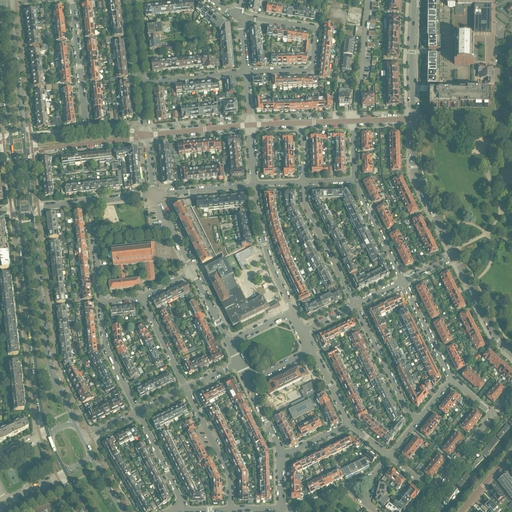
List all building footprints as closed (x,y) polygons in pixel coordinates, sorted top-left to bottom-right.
[(429,55),(440,55),(440,61),(440,67),(440,73),(440,79),(440,86),(430,86),(430,91),(430,92),(430,95),(430,107),(430,109),(430,110),(439,110),(443,110),(445,110),(451,110),(460,110),(460,108),(467,108),(468,108),(475,108),(482,108),(482,109),(483,109),(483,108),(490,109),(490,108),(490,106),(490,105),(490,100),(491,93),(491,92),(491,91),(490,91),(491,87),(488,87),(488,85),(485,85),(473,85),(474,66),(454,66),(454,65),(457,65),(457,60),(454,60),(454,59),(455,59),(455,53),(455,52),(456,45),(455,45),(455,44),(457,44),(457,40),(453,40),(453,39),(453,35),(457,35),(457,33),(454,33),(454,8),(449,8),(448,0),(440,0),(440,2),(440,8),(440,14),(440,20),(440,26),(440,32),(440,38),(441,38),(440,44),(440,50),(431,50),(431,51),(428,51),(428,52),(429,52),(429,55)] [(448,0),(449,8),(454,8),(455,8),(455,10),(455,15),(456,15),(463,15),(464,15),(464,8),(474,8),(474,35),(475,35),(487,35),(491,36),(491,35),(491,25),(491,24),(491,21),(491,10),(491,7),(491,5),(491,0),(448,0)] [(191,1),(186,1),(187,11),(192,11),(192,13),(193,12),(194,12),(194,9),(194,5),(194,4),(195,4),(194,1),(191,2),(191,1)] [(196,10),(201,14),(207,6),(204,4),(203,4),(202,3),(197,9),(196,10)] [(328,6),(327,12),(337,14),(338,7),(333,6),(333,4),(329,4),(329,6),(328,6)] [(266,8),(261,7),(250,5),(250,7),(249,7),(249,10),(250,10),(249,10),(250,11),(251,11),(250,12),(257,13),(258,13),(259,10),(261,10),(261,13),(265,14),(266,8)] [(201,14),(206,18),(211,11),(210,10),(211,9),(207,6),(201,14)] [(26,16),(26,17),(37,16),(37,15),(36,15),(35,12),(37,12),(40,12),(41,15),(44,15),(43,9),(38,9),(38,7),(37,7),(36,7),(35,7),(34,7),(33,7),(33,8),(33,10),(25,11),(25,16),(26,16)] [(310,11),(309,19),(317,20),(319,11),(316,10),(316,12),(310,11)] [(210,22),(216,14),(217,13),(213,11),(213,12),(211,11),(206,18),(210,21),(210,22)] [(327,12),(326,19),(327,19),(327,21),(331,21),(331,19),(337,20),(337,14),(327,12)] [(213,26),(215,27),(222,19),(220,17),(220,16),(218,15),(217,15),(216,14),(210,22),(214,25),(213,26)] [(399,25),(400,25),(401,21),(400,21),(400,19),(396,18),(396,16),(393,16),(387,16),(387,24),(399,25)] [(220,30),(226,22),(226,21),(224,20),(223,20),(222,19),(215,27),(217,28),(218,28),(220,29),(220,30)] [(158,27),(147,28),(147,29),(148,33),(147,33),(148,33),(149,33),(149,37),(160,35),(163,35),(162,27),(164,27),(165,27),(170,26),(170,22),(158,24),(158,27)] [(220,34),(230,33),(231,32),(230,30),(229,27),(230,26),(230,24),(228,23),(226,22),(220,30),(221,31),(222,34),(220,34)] [(252,33),(252,35),(260,35),(259,26),(257,26),(254,27),(254,28),(251,28),(251,29),(251,32),(252,33)] [(344,52),(343,55),(352,56),(356,56),(357,56),(359,43),(360,43),(361,36),(362,27),(356,27),(356,32),(355,35),(355,36),(354,38),(345,37),(345,39),(344,52)] [(474,39),(453,39),(453,40),(457,40),(457,44),(455,44),(455,45),(456,45),(455,52),(455,53),(455,59),(454,59),(454,60),(457,60),(457,65),(454,65),(454,66),(474,66),(474,65),(473,65),(473,60),(474,60),(473,60),(473,53),(474,53),(474,52),(473,52),(474,46),(474,45),(474,40),(474,39)] [(160,42),(149,43),(150,50),(161,49),(160,42)] [(399,53),(384,52),(383,60),(391,61),(394,61),(394,59),(398,59),(398,57),(399,57),(399,53)] [(352,56),(343,55),(342,70),(342,72),(345,72),(345,70),(351,71),(352,56)] [(160,59),(160,57),(154,58),(154,59),(151,60),(151,59),(151,65),(152,65),(153,71),(157,70),(157,71),(162,71),(161,70),(160,60),(160,59)] [(383,63),(383,71),(399,71),(399,67),(398,67),(398,65),(394,65),(394,63),(391,63),(383,63)] [(477,76),(479,77),(479,78),(485,78),(485,82),(485,85),(494,85),(494,72),(492,72),(492,70),(492,67),(479,67),(479,72),(477,72),(477,76)] [(120,89),(129,88),(130,88),(129,84),(128,84),(128,82),(118,83),(118,78),(128,77),(128,75),(128,71),(127,71),(118,72),(118,76),(117,76),(117,78),(110,79),(111,84),(118,84),(118,86),(120,86),(120,89)] [(328,98),(324,99),(324,109),(325,109),(325,110),(328,110),(328,109),(331,109),(331,105),(332,105),(332,101),(331,101),(331,97),(328,97),(328,98)] [(105,113),(103,113),(95,114),(96,117),(95,117),(95,120),(96,120),(96,121),(101,121),(104,121),(104,120),(104,116),(106,115),(105,113)] [(74,116),(65,117),(63,117),(64,120),(66,120),(66,124),(66,125),(70,125),(70,124),(74,123),(75,123),(75,119),(74,119),(74,116)] [(47,121),(38,122),(38,123),(37,123),(38,128),(56,126),(55,120),(52,120),(53,124),(48,125),(47,121)] [(229,147),(230,147),(239,146),(240,146),(240,145),(240,139),(239,139),(239,138),(232,139),(230,139),(228,139),(229,147)] [(160,154),(175,153),(174,145),(163,146),(163,145),(160,146),(159,146),(160,154)] [(128,150),(122,150),(123,158),(138,156),(138,152),(137,149),(128,150)] [(161,166),(178,164),(177,159),(177,158),(161,160),(161,166)] [(178,164),(161,166),(162,166),(162,172),(163,177),(163,178),(163,184),(173,183),(174,183),(180,182),(179,170),(178,164)] [(242,169),(232,170),(231,170),(232,177),(234,177),(235,177),(243,176),(243,175),(243,170),(242,170),(242,169)] [(118,178),(112,179),(113,181),(114,189),(116,189),(119,189),(119,188),(120,188),(120,186),(122,186),(121,177),(121,176),(121,171),(120,171),(117,171),(118,174),(118,178)] [(395,187),(404,183),(402,180),(403,179),(402,177),(399,178),(399,177),(397,178),(398,179),(397,180),(396,179),(395,180),(393,181),(391,182),(390,183),(392,189),(395,187)] [(365,186),(366,188),(374,184),(373,182),(371,179),(364,183),(365,186)] [(141,180),(124,182),(125,188),(130,188),(130,187),(132,187),(132,188),(142,187),(141,180)] [(399,192),(399,193),(407,189),(406,188),(407,188),(406,186),(406,187),(404,183),(395,187),(397,190),(398,190),(398,191),(398,192),(399,192)] [(368,190),(369,193),(377,189),(375,186),(375,185),(374,185),(374,184),(366,188),(367,190),(368,190)] [(370,196),(371,198),(379,194),(378,192),(378,193),(377,189),(369,193),(371,196),(370,196)] [(399,196),(401,199),(409,194),(408,191),(408,189),(407,189),(399,193),(400,195),(399,196)] [(319,199),(321,199),(320,191),(317,191),(317,190),(314,191),(313,191),(313,196),(312,196),(312,199),(313,199),(313,200),(317,199),(319,201),(319,199)] [(342,198),(342,199),(350,195),(349,193),(350,193),(348,190),(348,191),(348,190),(342,190),(338,190),(339,198),(342,198)] [(379,194),(371,198),(372,200),(373,200),(374,203),(382,200),(379,194)] [(403,201),(404,204),(412,200),(412,199),(412,198),(411,198),(409,194),(401,199),(402,202),(403,201)] [(207,198),(204,198),(197,199),(197,200),(197,207),(195,208),(199,217),(201,221),(204,228),(202,229),(204,233),(206,236),(210,244),(212,248),(214,252),(216,257),(217,258),(224,254),(226,258),(228,258),(229,257),(234,255),(239,252),(245,249),(252,246),(252,242),(251,237),(249,230),(248,225),(247,219),(247,216),(247,214),(246,206),(246,203),(246,200),(245,200),(245,195),(239,195),(237,195),(231,196),(226,196),(220,197),(215,197),(210,198),(207,198)] [(342,199),(344,204),(352,200),(352,199),(353,199),(351,196),(350,195),(342,199)] [(323,208),(319,201),(317,199),(313,200),(313,201),(315,204),(314,204),(317,210),(317,209),(318,210),(323,208)] [(177,214),(181,222),(185,229),(188,236),(191,243),(194,248),(195,251),(199,259),(202,265),(205,264),(217,258),(216,257),(214,252),(212,248),(210,244),(206,236),(204,233),(202,229),(204,228),(201,221),(199,217),(195,208),(193,209),(192,207),(191,200),(179,201),(172,204),(177,214)] [(344,204),(346,209),(355,205),(354,202),(354,201),(352,200),(344,204)] [(405,211),(406,210),(415,206),(413,202),(414,202),(413,200),(413,201),(412,200),(404,204),(405,205),(405,206),(406,207),(403,208),(405,211)] [(378,213),(379,215),(387,211),(387,210),(387,209),(386,209),(386,208),(389,206),(386,201),(378,206),(379,208),(377,209),(379,212),(378,213)] [(286,208),(288,213),(296,208),(295,206),(296,205),(296,204),(295,203),(285,204),(286,208)] [(346,209),(349,214),(357,210),(357,209),(357,208),(356,207),(355,205),(346,209)] [(326,206),(323,208),(318,210),(319,212),(318,213),(319,215),(320,215),(320,216),(328,212),(326,207),(326,206)] [(415,206),(406,210),(408,213),(409,212),(409,213),(410,215),(410,214),(410,215),(412,214),(412,215),(414,214),(413,214),(415,213),(415,214),(417,213),(416,212),(419,211),(418,209),(417,209),(415,206)] [(288,213),(290,217),(299,213),(298,211),(298,210),(297,208),(296,208),(288,213)] [(349,214),(351,219),(360,215),(359,212),(359,211),(357,210),(349,214)] [(328,212),(320,216),(323,221),(322,221),(330,217),(332,216),(330,211),(328,212)] [(381,217),(382,220),(390,216),(387,211),(379,215),(381,217)] [(290,217),(293,222),(301,218),(300,215),(301,215),(300,213),(299,213),(290,217)] [(351,219),(353,224),(362,219),(362,218),(361,217),(360,215),(351,219)] [(384,223),(385,225),(392,221),(390,216),(382,220),(384,223)] [(333,222),(330,217),(322,221),(323,221),(325,225),(325,226),(333,222)] [(413,224),(415,227),(423,223),(422,219),(423,219),(422,217),(419,218),(419,217),(417,218),(418,219),(416,220),(416,219),(415,220),(413,221),(414,224),(413,224)] [(293,222),(295,227),(304,223),(302,220),(303,220),(302,218),(301,218),(293,222)] [(353,224),(356,229),(365,224),(363,222),(363,221),(362,220),(362,219),(353,224)] [(392,221),(385,225),(386,227),(387,230),(395,226),(392,221)] [(279,224),(278,222),(269,224),(270,226),(269,227),(270,229),(271,230),(280,227),(279,224)] [(335,227),(333,222),(325,226),(328,230),(327,231),(335,227)] [(295,227),(297,232),(306,227),(305,225),(305,224),(305,223),(304,223),(295,227)] [(417,230),(419,232),(426,229),(426,228),(427,228),(426,226),(425,227),(423,223),(415,227),(416,230),(417,230)] [(356,229),(358,234),(367,229),(367,227),(366,227),(365,224),(356,229)] [(336,226),(335,227),(327,231),(328,231),(330,235),(331,234),(331,235),(339,231),(336,226)] [(281,231),(280,227),(271,230),(270,231),(271,233),(272,236),(281,233),(281,231)] [(297,232),(300,237),(308,232),(307,230),(308,229),(307,228),(306,228),(306,227),(297,232)] [(358,234),(361,239),(369,234),(368,232),(368,231),(367,230),(367,229),(358,234)] [(419,236),(420,238),(429,234),(427,231),(428,230),(427,229),(426,229),(419,232),(419,233),(419,234),(420,234),(420,235),(419,236)] [(341,236),(339,231),(331,235),(334,240),(341,236)] [(300,237),(302,241),(311,237),(310,235),(310,234),(309,232),(308,232),(300,237)] [(392,239),(393,241),(400,237),(398,232),(390,236),(392,239)] [(282,234),(281,233),(272,236),(273,238),(273,239),(273,241),(274,241),(283,238),(282,234)] [(361,239),(363,243),(372,239),(372,237),(370,236),(369,234),(361,239)] [(423,241),(424,244),(432,240),(432,239),(431,237),(431,238),(429,234),(420,238),(422,241),(423,241)] [(344,241),(341,236),(334,240),(336,245),(344,241)] [(301,242),(303,247),(312,242),(312,243),(313,242),(312,240),(313,239),(312,237),(311,237),(302,241),(301,242)] [(394,243),(396,246),(403,243),(401,239),(402,239),(401,238),(400,237),(393,241),(394,243)] [(285,243),(283,238),(274,241),(274,242),(274,244),(275,244),(276,247),(285,243)] [(365,246),(366,248),(374,244),(373,242),(373,240),(372,240),(372,239),(363,243),(365,246)] [(432,240),(424,244),(425,246),(425,247),(425,248),(426,250),(429,248),(435,245),(433,242),(433,240),(432,240)] [(346,246),(344,241),(336,245),(339,249),(346,246)] [(303,247),(305,252),(314,248),(313,246),(313,245),(312,243),(312,242),(303,247)] [(112,261),(113,261),(113,267),(118,266),(119,281),(113,282),(111,267),(107,267),(110,291),(141,287),(140,282),(147,281),(155,280),(153,262),(157,262),(155,248),(154,243),(111,247),(112,253),(111,253),(111,254),(110,254),(109,255),(109,256),(108,256),(108,257),(108,258),(109,259),(109,260),(110,260),(110,261),(111,261),(112,261)] [(286,247),(285,243),(276,247),(277,249),(276,250),(277,251),(278,252),(287,248),(286,247)] [(398,251),(398,252),(406,248),(403,243),(396,246),(397,249),(397,250),(397,251),(398,251)] [(366,248),(368,253),(377,249),(376,249),(377,247),(375,246),(374,244),(366,248)] [(429,248),(426,250),(428,253),(428,252),(429,253),(429,254),(430,255),(432,254),(432,255),(433,254),(433,253),(434,253),(435,254),(436,253),(436,252),(439,251),(437,249),(435,245),(429,248)] [(349,251),(346,246),(339,249),(341,254),(349,251)] [(236,255),(235,256),(241,269),(242,271),(249,268),(245,259),(256,254),(252,247),(236,255)] [(289,254),(287,248),(278,252),(277,253),(278,255),(279,255),(280,257),(289,254)] [(305,252),(308,257),(316,253),(315,250),(315,248),(314,248),(305,252)] [(399,254),(401,257),(408,253),(407,250),(407,249),(406,248),(398,252),(399,254)] [(368,253),(371,258),(379,254),(378,252),(378,250),(377,250),(377,249),(368,253)] [(349,251),(341,254),(343,258),(343,259),(351,255),(353,254),(351,250),(349,251)] [(308,257),(310,262),(318,257),(319,256),(318,255),(317,255),(316,253),(308,257)] [(403,261),(403,262),(411,258),(410,257),(411,257),(410,256),(408,253),(401,257),(402,260),(402,261),(403,261)] [(289,255),(289,254),(280,257),(280,259),(280,260),(281,262),(282,262),(292,258),(291,254),(289,255)] [(371,258),(373,263),(382,259),(381,259),(382,257),(380,256),(379,254),(371,258)] [(351,255),(343,259),(342,260),(345,265),(352,261),(350,256),(351,256),(351,255)] [(310,262),(312,267),(321,262),(321,261),(320,260),(319,260),(318,257),(310,262)] [(294,261),(292,258),(282,262),(281,263),(282,265),(283,265),(284,268),(293,263),(292,262),(294,261)] [(411,258),(403,262),(403,263),(404,264),(406,267),(413,263),(412,260),(411,258),(411,259),(411,258)] [(213,286),(232,277),(234,276),(226,259),(205,270),(213,286)] [(379,264),(385,277),(386,277),(386,278),(389,276),(388,276),(389,275),(390,275),(389,274),(390,273),(388,270),(387,270),(388,269),(386,267),(385,265),(384,263),(383,262),(382,259),(373,263),(372,264),(368,266),(369,269),(374,267),(378,265),(379,264)] [(8,260),(0,260),(0,269),(8,269),(8,265),(8,260)] [(355,266),(352,261),(345,265),(347,270),(355,266)] [(315,271),(324,267),(323,264),(322,264),(321,262),(312,267),(315,271)] [(293,265),(293,263),(284,268),(285,270),(285,272),(287,272),(297,267),(295,264),(293,265)] [(377,272),(376,272),(380,280),(380,279),(381,280),(384,279),(383,278),(385,277),(379,264),(378,265),(380,269),(376,271),(377,272)] [(357,271),(355,266),(347,270),(350,275),(357,271)] [(298,271),(297,267),(287,272),(286,274),(287,275),(288,275),(289,277),(299,272),(298,271)] [(318,272),(319,275),(328,271),(327,270),(328,270),(327,268),(325,268),(324,267),(315,271),(316,273),(318,272)] [(319,275),(322,280),(330,276),(330,275),(330,273),(329,273),(328,271),(319,275)] [(301,277),(299,272),(289,277),(290,279),(289,280),(290,282),(291,282),(301,277)] [(376,272),(371,275),(375,282),(376,283),(379,281),(378,280),(380,280),(376,272)] [(441,280),(442,283),(451,278),(449,275),(450,274),(449,272),(446,274),(446,273),(444,273),(445,274),(444,275),(443,275),(442,275),(442,276),(440,277),(441,277),(441,279),(442,279),(441,280)] [(360,275),(361,278),(365,287),(366,287),(366,288),(369,286),(368,285),(370,285),(366,277),(365,276),(364,273),(360,275)] [(356,278),(355,277),(354,274),(350,276),(352,280),(358,291),(361,289),(356,278)] [(0,283),(0,284),(10,283),(10,279),(9,279),(9,275),(0,276),(1,281),(0,280),(0,283)] [(371,275),(366,277),(370,285),(370,284),(371,285),(373,284),(373,283),(375,282),(371,275)] [(322,280),(324,285),(333,281),(331,279),(332,278),(331,276),(330,276),(322,280)] [(232,277),(213,286),(222,305),(225,304),(226,305),(223,306),(225,311),(227,314),(228,316),(229,319),(233,327),(240,323),(240,324),(267,310),(268,313),(277,308),(275,304),(268,307),(263,297),(248,304),(246,300),(245,301),(244,298),(239,288),(238,289),(232,277)] [(303,280),(301,277),(291,282),(291,283),(292,285),(293,285),(294,287),(302,283),(301,281),(303,280)] [(358,277),(356,278),(361,289),(362,288),(363,289),(365,287),(361,278),(359,279),(358,277)] [(446,287),(446,288),(454,284),(453,283),(454,283),(453,282),(451,278),(442,283),(444,286),(445,285),(445,286),(445,287),(446,287)] [(328,289),(328,290),(332,288),(335,286),(334,284),(334,283),(334,281),(333,281),(324,285),(327,290),(328,289)] [(0,285),(0,286),(0,288),(2,288),(2,292),(12,291),(12,288),(11,288),(10,284),(10,283),(0,284),(0,285),(0,286),(0,285)] [(186,283),(181,286),(184,294),(190,291),(186,283)] [(304,288),(302,283),(294,287),(294,289),(294,290),(295,291),(296,292),(304,288)] [(446,291),(448,294),(456,289),(455,286),(455,284),(454,285),(454,284),(446,288),(447,291),(446,291)] [(419,293),(419,294),(426,290),(426,289),(426,288),(424,285),(416,288),(418,292),(417,292),(418,293),(419,293)] [(181,286),(175,289),(179,297),(184,294),(181,286)] [(307,292),(304,288),(296,292),(296,293),(296,294),(297,295),(298,297),(307,292)] [(328,290),(331,295),(334,302),(335,302),(335,303),(338,301),(341,299),(342,298),(341,296),(340,296),(338,292),(335,294),(332,288),(328,290)] [(175,289),(169,292),(173,299),(177,298),(177,299),(179,297),(175,289)] [(450,296),(452,299),(459,295),(459,294),(459,293),(458,293),(456,289),(448,294),(449,297),(450,296)] [(420,296),(421,299),(429,295),(427,292),(428,292),(427,291),(426,290),(419,294),(419,295),(419,296),(420,296)] [(2,299),(2,300),(12,299),(12,295),(12,291),(2,292),(3,296),(1,297),(2,299),(1,299),(2,299)] [(169,292),(164,295),(168,302),(173,299),(169,292)] [(309,297),(307,292),(298,297),(299,298),(299,299),(300,301),(301,302),(309,297)] [(164,295),(158,298),(162,305),(168,302),(164,295)] [(324,295),(319,297),(324,307),(324,308),(327,306),(329,305),(325,297),(324,295)] [(331,295),(325,297),(329,305),(330,305),(332,304),(332,303),(334,302),(331,295)] [(424,303),(424,304),(431,300),(429,295),(421,299),(423,302),(422,302),(423,303),(424,303)] [(452,302),(453,305),(462,301),(460,297),(461,297),(460,296),(459,295),(452,299),(453,302),(452,302)] [(318,301),(315,302),(319,310),(320,310),(322,309),(322,308),(324,307),(319,297),(317,298),(318,301)] [(400,297),(392,300),(396,308),(398,313),(403,310),(401,306),(400,306),(400,305),(401,304),(403,308),(405,306),(403,303),(400,297)] [(162,305),(158,298),(152,300),(156,309),(159,308),(158,307),(162,305)] [(3,304),(4,308),(14,307),(13,304),(12,303),(12,299),(2,300),(2,301),(2,302),(2,304),(3,304)] [(313,313),(309,305),(307,300),(301,302),(304,308),(304,309),(304,311),(305,311),(308,315),(309,315),(311,315),(311,314),(313,313)] [(389,302),(387,303),(390,311),(396,308),(392,300),(392,301),(391,300),(389,301),(389,302)] [(425,306),(426,309),(434,305),(431,300),(424,304),(424,305),(425,306)] [(189,304),(192,310),(198,308),(195,301),(189,304)] [(462,301),(453,305),(455,308),(456,308),(456,309),(457,310),(459,309),(459,310),(461,309),(460,309),(462,308),(462,309),(464,308),(463,308),(466,306),(465,304),(464,304),(462,301)] [(311,304),(309,305),(313,313),(315,312),(316,312),(319,311),(319,310),(315,302),(311,304)] [(384,304),(382,305),(385,313),(390,311),(387,303),(386,303),(384,303),(384,304)] [(377,308),(380,316),(385,313),(382,305),(380,306),(379,306),(377,307),(377,308)] [(429,313),(429,314),(437,310),(434,305),(426,309),(428,312),(428,314),(429,313)] [(4,315),(4,316),(14,315),(13,311),(14,311),(14,307),(4,308),(4,312),(3,313),(3,315),(4,315)] [(193,318),(195,317),(201,314),(198,308),(192,310),(190,312),(193,318)] [(372,320),(375,326),(381,323),(379,318),(381,317),(380,316),(377,308),(376,308),(375,308),(374,309),(369,312),(369,313),(371,318),(371,319),(372,320)] [(160,314),(163,321),(171,317),(167,310),(160,314)] [(398,314),(401,319),(409,315),(410,314),(409,312),(408,312),(407,310),(399,313),(399,314),(398,314)] [(437,310),(429,314),(429,315),(430,316),(432,319),(439,316),(437,310)] [(460,319),(462,322),(470,318),(469,315),(470,314),(469,312),(466,313),(465,312),(464,313),(465,314),(463,314),(462,315),(460,316),(461,319),(460,319)] [(195,317),(198,323),(204,320),(201,314),(195,317)] [(5,320),(6,324),(15,323),(15,320),(14,319),(14,315),(4,316),(4,317),(4,318),(4,320),(5,320)] [(400,323),(401,325),(412,320),(409,315),(401,319),(402,322),(400,323)] [(163,321),(166,327),(174,323),(174,322),(173,320),(171,317),(163,321)] [(465,327),(466,328),(473,324),(473,323),(474,323),(473,321),(472,322),(470,318),(462,322),(463,325),(464,325),(465,326),(464,326),(465,327)] [(196,324),(198,330),(207,326),(206,324),(206,323),(205,320),(204,321),(204,320),(198,323),(196,324)] [(349,322),(347,323),(352,335),(353,335),(356,333),(358,332),(355,326),(355,325),(354,323),(352,320),(351,320),(349,321),(349,322)] [(406,329),(413,325),(414,324),(412,320),(401,325),(400,325),(401,327),(404,326),(406,329)] [(377,330),(385,326),(386,326),(384,321),(381,323),(375,326),(377,330)] [(436,329),(437,330),(444,326),(444,325),(443,324),(442,321),(434,324),(436,328),(435,328),(436,329)] [(5,331),(5,332),(15,331),(15,327),(16,327),(15,323),(6,324),(6,328),(5,328),(5,331)] [(166,327),(169,333),(177,329),(177,328),(176,326),(174,323),(166,327)] [(342,325),(341,325),(345,333),(348,331),(350,336),(352,335),(347,323),(344,324),(344,323),(342,324),(342,325)] [(404,335),(416,329),(415,326),(414,324),(413,325),(406,329),(404,329),(405,332),(404,332),(404,333),(403,333),(404,335)] [(466,331),(467,333),(476,329),(474,326),(475,326),(474,324),(473,324),(466,328),(466,329),(467,329),(467,330),(466,331)] [(140,334),(147,331),(144,325),(135,330),(136,331),(137,335),(140,334)] [(337,328),(336,328),(340,336),(343,334),(344,336),(345,338),(346,339),(348,338),(347,336),(345,333),(341,325),(340,326),(339,326),(337,327),(337,328)] [(198,330),(201,335),(209,331),(210,330),(208,327),(208,328),(207,326),(198,330)] [(378,333),(380,335),(387,331),(385,326),(377,330),(377,331),(377,332),(378,333)] [(438,332),(439,335),(447,331),(444,326),(437,330),(437,331),(437,332),(438,332)] [(332,330),(331,331),(335,338),(338,337),(338,338),(341,336),(340,336),(336,328),(334,329),(333,329),(332,329),(332,330)] [(172,340),(179,336),(181,335),(177,329),(169,333),(172,340)] [(409,335),(410,337),(418,333),(416,329),(404,335),(404,336),(405,335),(406,336),(409,335)] [(470,336),(471,339),(479,335),(479,334),(478,333),(476,329),(467,333),(469,336),(470,336)] [(7,336),(7,340),(17,339),(17,335),(16,335),(15,331),(5,332),(5,333),(5,334),(6,334),(6,336),(7,336)] [(140,334),(142,340),(150,336),(147,331),(140,334)] [(201,335),(204,340),(212,336),(211,334),(211,333),(210,332),(209,331),(201,335)] [(326,333),(330,341),(333,339),(336,344),(332,346),(333,348),(334,349),(338,347),(339,346),(338,344),(335,338),(331,331),(329,331),(326,332),(326,333)] [(381,338),(382,340),(390,336),(387,331),(380,335),(379,336),(380,338),(381,338)] [(441,339),(442,340),(449,336),(447,331),(439,335),(441,338),(440,338),(441,339)] [(325,340),(327,345),(331,343),(330,341),(326,333),(326,332),(323,334),(322,335),(324,340),(325,340)] [(352,341),(353,343),(361,339),(360,337),(361,336),(360,334),(359,334),(359,333),(356,335),(349,339),(351,342),(352,341)] [(405,340),(403,341),(405,345),(407,344),(409,343),(420,338),(420,337),(419,335),(418,333),(410,337),(411,340),(406,342),(405,340)] [(324,340),(322,335),(321,335),(318,336),(318,337),(321,342),(320,342),(319,343),(321,347),(322,347),(325,352),(329,350),(325,340),(324,340)] [(472,342),(473,345),(482,340),(480,337),(480,335),(479,336),(479,335),(471,339),(472,341),(472,342)] [(144,345),(145,345),(152,341),(150,336),(142,340),(144,345)] [(174,343),(175,345),(182,341),(183,341),(182,339),(180,339),(179,336),(172,340),(172,341),(173,343),(174,343)] [(204,340),(206,345),(214,341),(214,340),(214,339),(213,338),(212,336),(204,340)] [(385,345),(386,345),(392,341),(390,336),(382,340),(382,341),(382,343),(383,343),(385,345)] [(449,336),(442,340),(442,341),(442,342),(443,342),(444,345),(452,341),(450,338),(450,337),(449,337),(449,336)] [(114,344),(115,347),(123,343),(122,342),(122,337),(114,338),(114,344)] [(420,338),(409,343),(409,345),(413,343),(414,346),(422,341),(421,339),(420,337),(420,338)] [(7,347),(7,348),(17,347),(17,343),(18,343),(17,339),(7,340),(8,344),(7,344),(7,347)] [(352,345),(354,349),(364,344),(363,343),(364,342),(363,341),(362,340),(361,339),(353,343),(354,344),(352,345)] [(482,340),(473,345),(474,348),(475,347),(477,350),(479,349),(479,350),(480,349),(481,348),(482,349),(483,348),(483,347),(486,346),(484,344),(483,344),(482,340)] [(145,345),(148,350),(155,346),(152,341),(145,345)] [(177,350),(184,346),(185,346),(184,344),(183,344),(182,341),(175,345),(175,346),(176,348),(177,350)] [(206,345),(209,351),(217,347),(217,346),(218,345),(217,344),(216,344),(214,341),(206,345)] [(386,345),(388,349),(397,345),(394,341),(392,341),(386,345)] [(412,349),(413,351),(424,345),(422,341),(414,346),(415,348),(412,349)] [(184,346),(177,350),(177,351),(178,353),(179,353),(180,355),(182,353),(183,356),(197,349),(193,342),(191,343),(193,348),(187,351),(186,348),(185,349),(184,346)] [(115,347),(118,352),(125,348),(126,348),(124,343),(123,343),(115,347)] [(357,351),(358,353),(366,349),(365,347),(365,346),(365,344),(364,344),(354,349),(355,352),(357,351)] [(388,349),(391,354),(399,350),(397,345),(388,349)] [(417,352),(418,354),(426,349),(424,345),(413,351),(409,353),(410,354),(414,352),(414,353),(417,352)] [(148,350),(150,355),(158,352),(155,346),(148,350)] [(449,355),(457,352),(456,351),(457,351),(456,350),(454,346),(447,350),(448,353),(448,355),(449,355)] [(17,347),(7,348),(7,349),(8,352),(9,352),(9,356),(18,355),(17,352),(18,351),(17,347)] [(209,351),(212,356),(220,352),(219,350),(219,349),(218,347),(217,347),(209,351)] [(89,355),(90,357),(97,353),(97,352),(97,348),(89,349),(90,354),(89,355)] [(125,348),(118,352),(120,357),(128,354),(129,353),(128,351),(127,350),(126,350),(125,348)] [(358,358),(366,354),(368,353),(368,352),(368,350),(367,350),(366,349),(358,353),(358,354),(357,355),(358,358)] [(391,354),(393,359),(403,354),(401,349),(399,350),(391,354)] [(415,359),(415,360),(417,359),(428,354),(428,352),(426,349),(418,354),(419,356),(416,357),(416,358),(415,359)] [(340,352),(339,353),(337,350),(327,355),(328,356),(327,357),(328,359),(329,359),(330,361),(341,355),(340,355),(341,355),(340,352)] [(485,361),(487,362),(494,355),(491,353),(492,352),(490,350),(488,353),(487,352),(486,353),(487,354),(486,355),(485,354),(484,355),(485,356),(483,357),(483,358),(482,359),(485,362),(485,361)] [(150,355),(153,361),(160,357),(158,352),(150,355)] [(209,357),(206,359),(209,364),(212,363),(211,362),(213,361),(214,363),(218,361),(217,360),(223,357),(222,357),(223,356),(222,355),(221,355),(220,352),(212,356),(209,357)] [(450,357),(452,361),(459,357),(457,352),(449,355),(450,356),(449,356),(450,358),(450,357)] [(90,361),(91,363),(100,358),(99,356),(100,355),(99,354),(98,354),(98,353),(97,353),(90,357),(89,357),(91,360),(90,361)] [(120,357),(123,362),(130,359),(128,354),(120,357)] [(359,364),(360,363),(369,359),(369,358),(368,356),(366,354),(358,358),(359,360),(357,361),(359,364)] [(393,359),(396,364),(404,360),(406,359),(403,354),(393,359)] [(421,360),(422,362),(430,358),(430,356),(428,354),(417,359),(418,361),(421,360)] [(341,355),(330,361),(331,362),(330,363),(331,366),(340,361),(342,360),(343,360),(341,355)] [(490,364),(493,366),(499,360),(498,359),(497,358),(494,355),(487,362),(490,365),(490,364)] [(181,363),(183,361),(184,361),(185,363),(184,364),(185,366),(184,367),(186,371),(187,370),(189,374),(190,375),(192,374),(192,373),(194,372),(190,363),(188,359),(186,356),(182,359),(179,360),(181,363)] [(205,356),(200,358),(204,367),(206,366),(207,366),(209,366),(209,364),(206,359),(205,357),(205,356)] [(160,357),(153,361),(157,369),(162,366),(164,365),(163,363),(160,357)] [(454,365),(454,366),(462,362),(462,361),(461,360),(459,357),(452,361),(453,363),(453,364),(454,365)] [(93,364),(94,367),(102,363),(103,362),(102,360),(101,360),(100,358),(91,363),(92,365),(93,364)] [(200,358),(195,361),(199,369),(201,368),(202,369),(204,368),(204,367),(200,358)] [(416,367),(417,370),(433,362),(430,358),(422,362),(423,364),(420,366),(416,367)] [(123,362),(126,368),(133,364),(130,359),(123,362)] [(359,364),(358,364),(359,366),(361,369),(363,368),(371,364),(372,363),(371,361),(370,361),(369,359),(360,363),(359,364)] [(334,368),(335,370),(344,366),(343,364),(344,363),(342,360),(340,361),(331,366),(332,368),(334,368)] [(396,364),(398,369),(405,366),(406,365),(404,360),(396,364)] [(494,369),(496,371),(503,364),(500,361),(501,361),(500,360),(499,360),(493,366),(495,368),(494,369)] [(73,361),(64,362),(65,366),(67,366),(68,369),(74,366),(74,363),(73,364),(73,361)] [(195,361),(190,363),(194,372),(196,371),(197,371),(199,370),(199,369),(195,361)] [(9,370),(10,371),(20,370),(19,366),(19,362),(10,363),(10,367),(9,367),(9,370)] [(426,371),(434,367),(435,367),(434,365),(433,362),(417,370),(418,371),(422,369),(422,370),(425,368),(426,371)] [(462,362),(454,366),(455,366),(454,366),(455,368),(457,371),(464,367),(463,364),(462,362),(462,363),(462,362)] [(95,371),(96,373),(105,368),(104,366),(104,365),(103,364),(103,363),(102,363),(94,367),(96,370),(95,371)] [(126,368),(128,373),(136,370),(133,364),(126,368)] [(371,364),(363,368),(366,373),(374,369),(373,367),(373,366),(372,364),(371,364)] [(501,374),(502,375),(508,368),(507,368),(508,367),(506,366),(506,367),(503,364),(496,371),(499,373),(500,372),(500,373),(501,374)] [(398,373),(399,375),(411,370),(409,367),(408,368),(406,365),(405,366),(398,369),(396,370),(398,373)] [(269,395),(309,375),(307,371),(307,370),(306,370),(304,366),(265,385),(267,390),(263,392),(265,396),(269,394),(269,395)] [(335,373),(336,375),(345,371),(344,368),(345,368),(344,366),(335,370),(336,372),(335,373)] [(421,377),(422,379),(437,371),(435,367),(434,367),(426,371),(428,373),(425,375),(421,377)] [(70,375),(71,376),(78,373),(76,368),(68,372),(69,372),(68,373),(69,376),(70,375)] [(98,374),(99,377),(107,373),(108,372),(107,370),(106,370),(105,368),(96,373),(97,375),(98,374)] [(503,377),(506,379),(511,372),(511,371),(510,370),(510,369),(509,368),(508,369),(508,368),(502,375),(503,376),(504,376),(503,377)] [(136,370),(128,373),(131,379),(133,378),(134,380),(139,377),(139,376),(140,375),(137,369),(136,370)] [(374,369),(366,373),(368,378),(376,374),(376,373),(376,371),(375,371),(374,369)] [(11,375),(12,379),(22,378),(21,374),(20,374),(20,370),(10,371),(10,372),(9,372),(10,372),(10,375),(11,375)] [(345,371),(336,375),(337,377),(338,378),(340,380),(348,376),(348,375),(350,375),(347,370),(345,371)] [(402,380),(402,381),(410,377),(409,374),(412,372),(411,370),(399,375),(400,378),(400,379),(401,380),(402,380)] [(462,376),(466,379),(472,373),(471,373),(470,372),(468,370),(467,370),(466,371),(466,372),(462,376)] [(163,371),(161,372),(163,377),(167,384),(169,383),(170,383),(171,383),(172,382),(172,380),(172,379),(171,379),(170,377),(171,377),(169,374),(168,374),(165,376),(163,371)] [(430,377),(431,380),(439,375),(438,374),(437,371),(422,379),(423,380),(430,377)] [(72,380),(73,381),(80,378),(78,373),(71,376),(71,377),(70,378),(72,380)] [(100,380),(101,383),(110,378),(109,376),(109,375),(108,373),(107,373),(99,377),(101,380),(100,380)] [(470,383),(471,383),(476,377),(476,376),(475,375),(475,376),(472,373),(466,379),(469,382),(470,383)] [(376,374),(368,378),(371,383),(379,379),(378,377),(378,376),(377,374),(376,374)] [(431,380),(428,381),(432,389),(434,386),(434,387),(438,382),(441,379),(439,375),(431,380)] [(348,376),(340,380),(340,382),(340,383),(341,384),(342,384),(342,385),(350,381),(349,378),(349,377),(349,376),(348,376)] [(75,385),(76,387),(84,383),(82,377),(80,378),(73,381),(74,382),(73,383),(74,386),(75,385)] [(163,377),(158,379),(162,387),(164,386),(165,386),(166,385),(167,384),(163,377)] [(404,384),(405,386),(416,380),(415,378),(411,379),(410,377),(402,381),(402,382),(402,383),(404,384)] [(472,385),(475,387),(481,381),(476,377),(471,383),(471,384),(472,385)] [(11,386),(11,387),(22,386),(21,382),(22,382),(22,378),(12,379),(12,383),(11,383),(11,386)] [(103,384),(104,387),(112,383),(112,382),(112,380),(111,380),(110,378),(101,383),(102,385),(103,384)] [(379,379),(371,383),(373,388),(375,387),(383,383),(382,381),(383,380),(382,378),(380,378),(379,379)] [(158,379),(153,382),(156,390),(159,388),(160,389),(161,388),(161,387),(162,387),(158,379)] [(222,384),(220,386),(222,391),(226,390),(228,388),(236,384),(235,382),(236,382),(234,379),(233,379),(229,381),(228,380),(225,382),(225,383),(224,383),(225,384),(223,385),(222,384)] [(135,386),(137,390),(136,391),(137,393),(138,393),(140,398),(141,397),(142,397),(143,397),(143,396),(146,395),(142,387),(140,383),(138,380),(133,383),(135,386)] [(350,381),(342,385),(343,387),(342,387),(344,390),(353,386),(354,385),(353,385),(352,382),(351,380),(350,381)] [(407,391),(407,392),(415,388),(416,388),(414,385),(417,383),(416,380),(405,386),(406,388),(406,389),(406,391),(407,391)] [(303,390),(300,392),(304,399),(307,397),(307,399),(321,392),(315,381),(302,388),(303,390)] [(432,389),(428,381),(424,383),(428,391),(432,389)] [(481,381),(475,387),(479,391),(483,386),(484,385),(484,384),(482,382),(481,381)] [(153,382),(147,384),(151,392),(152,392),(154,392),(154,391),(156,390),(153,382)] [(78,391),(78,392),(87,388),(84,383),(76,387),(76,388),(77,391),(78,391)] [(112,383),(104,387),(106,390),(105,390),(106,392),(107,393),(107,394),(109,392),(108,391),(115,388),(114,386),(114,385),(113,384),(112,383)] [(375,387),(377,392),(386,388),(384,384),(383,383),(375,387)] [(147,384),(142,387),(146,395),(147,395),(148,394),(149,393),(151,392),(147,384)] [(228,388),(230,394),(239,390),(238,389),(239,389),(238,387),(237,387),(236,384),(228,388)] [(353,386),(344,390),(345,393),(346,392),(347,394),(357,389),(358,389),(355,384),(353,385),(354,385),(353,386)] [(223,393),(222,391),(220,386),(219,386),(218,385),(217,386),(216,387),(214,388),(219,397),(224,394),(223,393)] [(495,389),(494,389),(501,395),(501,394),(502,394),(503,393),(502,393),(505,390),(498,385),(496,388),(496,387),(495,388),(495,389)] [(13,391),(13,395),(23,394),(23,390),(22,390),(22,386),(11,387),(11,388),(12,391),(13,391)] [(420,390),(422,394),(424,399),(425,398),(426,398),(427,397),(427,396),(428,394),(425,387),(420,390)] [(80,396),(81,398),(90,393),(87,388),(78,392),(79,393),(78,394),(80,396)] [(214,399),(219,397),(214,388),(213,388),(212,389),(211,390),(210,391),(214,399)] [(377,392),(380,397),(388,393),(387,392),(388,391),(386,388),(377,392)] [(411,399),(416,396),(414,391),(416,390),(415,388),(407,392),(410,396),(409,397),(410,398),(411,399)] [(348,397),(349,399),(358,395),(360,394),(357,389),(347,394),(347,395),(347,396),(347,397),(348,397)] [(493,391),(491,393),(497,399),(499,396),(499,397),(500,396),(500,395),(501,395),(494,389),(494,390),(494,389),(493,390),(493,391)] [(115,397),(116,400),(120,408),(121,408),(122,408),(124,407),(124,406),(125,406),(122,401),(123,401),(121,397),(120,397),(118,393),(119,393),(118,390),(111,393),(112,395),(114,394),(115,397)] [(209,401),(214,399),(210,391),(209,391),(208,390),(207,391),(206,392),(205,393),(209,401)] [(230,394),(233,399),(241,395),(240,393),(241,392),(240,390),(239,390),(230,394)] [(450,396),(456,402),(458,404),(462,399),(459,397),(458,396),(453,392),(450,396)] [(90,393),(81,398),(81,399),(83,403),(84,403),(90,400),(91,401),(94,400),(93,399),(94,398),(93,396),(91,397),(90,393)] [(206,408),(207,411),(212,408),(212,407),(211,406),(210,405),(209,401),(205,393),(202,394),(201,394),(200,394),(200,396),(199,396),(201,400),(200,400),(202,404),(203,404),(206,408)] [(317,401),(318,403),(327,398),(326,397),(326,396),(326,394),(325,394),(324,393),(316,397),(318,400),(317,401)] [(380,397),(382,402),(391,398),(389,394),(388,393),(380,397)] [(497,399),(491,393),(490,394),(489,395),(487,397),(488,398),(489,399),(493,403),(497,399)] [(13,402),(13,403),(23,402),(23,398),(24,397),(23,394),(13,395),(14,399),(13,399),(13,402)] [(422,394),(416,396),(420,404),(421,404),(422,402),(422,401),(424,399),(422,394)] [(235,402),(236,405),(244,401),(243,399),(243,398),(242,396),(241,396),(241,395),(233,399),(231,400),(233,403),(235,402)] [(350,403),(351,405),(360,400),(358,397),(359,397),(358,395),(349,399),(350,402),(350,403)] [(416,396),(411,399),(414,404),(414,405),(417,407),(418,408),(418,407),(420,404),(416,396)] [(447,400),(446,401),(453,406),(456,402),(450,396),(447,399),(446,400),(447,400)] [(320,404),(321,407),(329,403),(330,402),(329,400),(328,400),(327,398),(318,403),(319,405),(320,404)] [(382,402),(385,407),(393,403),(392,402),(393,401),(391,398),(382,402)] [(289,409),(291,413),(292,415),(292,416),(293,419),(294,420),(314,410),(312,407),(312,406),(311,404),(309,400),(305,401),(305,402),(304,399),(291,405),(293,408),(292,408),(289,409)] [(116,400),(112,402),(116,411),(119,410),(119,409),(120,408),(116,400)] [(353,407),(354,409),(362,405),(363,405),(362,403),(361,403),(360,400),(351,405),(352,407),(353,407)] [(235,407),(236,410),(246,406),(246,405),(246,404),(246,402),(245,402),(244,401),(236,405),(236,406),(235,407)] [(445,403),(442,405),(449,411),(451,408),(452,407),(453,406),(446,401),(445,401),(444,402),(445,403)] [(23,402),(13,403),(13,404),(13,407),(15,407),(15,411),(24,410),(23,406),(24,406),(23,402)] [(112,402),(107,404),(111,413),(113,412),(113,413),(116,411),(112,402)] [(321,411),(322,413),(332,408),(331,406),(330,404),(329,403),(321,407),(322,410),(321,411)] [(385,407),(387,412),(396,408),(394,404),(393,403),(385,407)] [(92,412),(91,410),(92,410),(91,409),(89,404),(85,406),(88,413),(87,413),(89,417),(90,417),(93,422),(93,421),(94,422),(96,421),(96,420),(92,412)] [(107,404),(102,407),(106,415),(107,416),(109,414),(111,413),(107,404)] [(184,415),(186,419),(191,417),(189,414),(189,415),(185,408),(184,404),(183,404),(180,405),(180,406),(179,406),(184,415)] [(357,414),(365,410),(365,408),(364,408),(362,405),(354,409),(354,410),(354,411),(355,412),(356,412),(357,414)] [(449,411),(442,405),(439,409),(444,413),(443,413),(445,414),(446,415),(448,412),(449,411)] [(179,417),(184,415),(179,406),(177,407),(175,408),(174,409),(179,417)] [(239,413),(240,414),(249,410),(248,409),(248,408),(247,406),(246,406),(236,410),(238,413),(239,413)] [(102,407),(97,409),(102,418),(105,417),(104,416),(106,415),(102,407)] [(210,417),(220,412),(218,407),(207,412),(208,414),(209,416),(210,416),(210,417)] [(324,414),(326,417),(334,413),(334,412),(333,410),(332,410),(332,408),(322,413),(323,415),(324,414)] [(387,412),(390,417),(398,413),(397,412),(398,412),(396,408),(387,412)] [(91,410),(92,412),(96,420),(98,419),(99,420),(102,418),(97,409),(94,410),(94,409),(92,410),(91,410)] [(177,418),(179,417),(174,409),(172,410),(172,409),(170,410),(170,411),(174,420),(175,421),(178,420),(177,418)] [(240,414),(238,416),(240,421),(242,420),(251,415),(251,414),(250,412),(249,410),(240,414)] [(360,421),(362,423),(367,416),(365,410),(357,414),(357,415),(356,415),(357,418),(358,418),(360,421)] [(169,422),(174,420),(170,411),(168,412),(167,412),(166,412),(166,413),(165,413),(169,422)] [(472,415),(478,420),(481,417),(477,413),(476,412),(475,411),(473,414),(472,415)] [(212,421),(214,420),(222,416),(220,412),(210,417),(210,418),(210,420),(211,420),(212,421)] [(170,424),(169,422),(165,413),(163,414),(162,414),(161,415),(160,416),(165,424),(165,426),(170,424)] [(283,413),(282,414),(274,418),(274,419),(275,421),(276,421),(277,423),(286,418),(285,416),(283,413)] [(326,420),(327,423),(337,418),(336,416),(336,415),(335,413),(334,413),(326,417),(327,420),(326,420)] [(392,421),(394,423),(395,421),(396,421),(402,418),(400,414),(399,415),(398,413),(390,417),(392,421)] [(242,423),(243,426),(253,421),(252,419),(253,418),(251,415),(242,420),(243,422),(242,423)] [(435,415),(431,419),(438,424),(439,423),(441,420),(440,420),(440,419),(439,418),(439,419),(435,415)] [(468,419),(468,420),(474,425),(475,425),(476,424),(476,423),(478,420),(472,415),(469,418),(468,419)] [(160,427),(165,424),(160,416),(158,417),(157,416),(156,417),(156,418),(155,418),(160,427)] [(216,425),(225,421),(222,416),(214,420),(215,422),(215,423),(215,425),(216,425)] [(365,425),(366,426),(372,419),(368,416),(367,416),(362,423),(363,423),(363,424),(364,425),(365,425)] [(185,426),(186,428),(194,425),(193,424),(194,424),(193,422),(192,422),(191,420),(192,420),(191,417),(186,419),(186,420),(183,421),(184,423),(183,423),(183,424),(183,426),(184,425),(184,426),(185,426)] [(154,418),(151,419),(159,436),(163,434),(162,431),(162,430),(161,429),(160,427),(155,418),(154,418)] [(279,428),(287,424),(286,421),(287,420),(286,418),(277,423),(278,425),(277,425),(278,427),(279,428)] [(314,419),(312,420),(317,429),(319,428),(319,429),(321,428),(321,427),(322,426),(318,418),(315,420),(314,419)] [(326,426),(328,424),(329,424),(331,427),(339,423),(339,422),(338,420),(337,419),(337,418),(327,423),(325,424),(326,426)] [(395,424),(397,425),(401,429),(403,426),(403,425),(405,422),(405,423),(406,422),(406,421),(405,420),(402,418),(396,421),(395,421),(394,423),(395,424)] [(369,428),(371,430),(376,423),(372,419),(366,426),(367,427),(367,428),(368,428),(369,428)] [(428,423),(428,424),(434,429),(435,428),(436,427),(435,427),(438,424),(431,419),(429,422),(429,421),(428,423)] [(17,422),(16,422),(21,432),(25,430),(25,429),(28,428),(24,420),(20,422),(20,421),(18,422),(17,422)] [(311,422),(308,423),(312,431),(313,432),(315,431),(315,430),(317,429),(312,420),(310,421),(311,422)] [(467,422),(464,425),(470,430),(473,427),(474,426),(474,425),(468,420),(467,420),(466,421),(467,422)] [(218,428),(219,430),(227,426),(225,421),(216,425),(217,425),(216,426),(217,428),(218,428)] [(245,428),(247,430),(256,426),(255,423),(254,423),(253,421),(243,426),(244,428),(245,428)] [(14,425),(10,427),(14,436),(17,435),(17,434),(21,432),(16,422),(15,423),(13,424),(14,425)] [(301,426),(298,428),(302,436),(303,436),(304,436),(305,436),(306,435),(307,434),(302,425),(302,423),(300,424),(301,426)] [(305,423),(302,425),(307,434),(309,433),(310,433),(312,433),(312,432),(312,431),(308,423),(305,425),(305,423)] [(373,432),(375,433),(381,426),(376,423),(371,430),(371,431),(372,432),(373,432)] [(281,431),(282,433),(291,428),(290,426),(289,427),(287,424),(279,428),(279,429),(280,431),(281,431)] [(392,427),(393,428),(391,430),(396,434),(398,431),(399,431),(401,429),(397,425),(395,424),(393,426),(392,425),(391,426),(392,427)] [(426,425),(424,428),(431,433),(433,430),(433,431),(434,429),(428,424),(427,424),(426,425)] [(186,432),(186,434),(189,433),(195,430),(196,429),(195,427),(195,425),(194,425),(186,428),(188,431),(186,432)] [(470,430),(464,425),(463,426),(461,429),(462,429),(463,430),(467,434),(470,430)] [(221,434),(221,435),(229,431),(227,426),(219,430),(220,432),(219,432),(220,434),(221,434)] [(247,433),(248,436),(258,431),(257,429),(258,429),(256,426),(247,430),(248,433),(247,433)] [(377,435),(379,436),(385,429),(381,426),(375,433),(375,434),(376,435),(377,435)] [(3,429),(2,430),(6,439),(10,437),(11,438),(14,436),(10,427),(6,429),(5,428),(3,429)] [(130,430),(134,438),(134,439),(137,438),(138,439),(140,438),(138,434),(137,431),(137,430),(136,428),(135,428),(135,427),(135,428),(134,427),(130,429),(130,430)] [(498,435),(498,436),(499,437),(501,437),(508,429),(508,428),(506,427),(505,427),(498,435)] [(284,437),(284,438),(292,434),(293,433),(291,428),(282,433),(282,434),(282,435),(283,437),(284,437)] [(431,433),(424,428),(421,432),(425,436),(426,437),(427,437),(431,433)] [(383,440),(390,432),(391,431),(389,429),(387,431),(385,429),(379,436),(379,437),(379,438),(380,438),(381,438),(383,440)] [(128,430),(125,432),(129,441),(134,438),(130,430),(128,431),(128,430)] [(186,434),(189,439),(197,435),(196,435),(197,434),(196,432),(195,432),(194,430),(195,430),(189,433),(186,434)] [(223,438),(223,439),(231,435),(229,431),(221,435),(222,437),(223,438)] [(250,438),(252,441),(261,436),(260,433),(259,433),(258,431),(248,436),(249,439),(250,438)] [(122,434),(120,435),(124,443),(129,441),(125,432),(122,433),(122,434)] [(160,438),(161,441),(170,437),(167,432),(166,432),(163,434),(159,436),(160,438)] [(390,432),(383,440),(383,441),(384,441),(384,442),(386,443),(386,444),(387,445),(388,444),(389,444),(388,443),(391,440),(391,441),(393,438),(392,438),(394,436),(391,434),(390,432)] [(457,433),(453,437),(460,443),(463,439),(459,435),(458,434),(457,434),(457,433)] [(294,436),(292,434),(284,438),(284,439),(285,441),(286,441),(286,443),(296,438),(295,436),(294,436)] [(124,443),(120,435),(118,436),(118,435),(115,436),(116,437),(115,437),(119,445),(124,443)] [(189,439),(191,443),(199,440),(198,438),(198,437),(197,435),(189,439)] [(226,444),(234,440),(231,435),(223,439),(224,441),(224,442),(225,444),(226,444)] [(252,444),(253,446),(263,441),(262,439),(263,439),(261,436),(252,441),(253,443),(252,444)] [(296,438),(286,443),(287,444),(287,445),(288,447),(289,447),(297,443),(296,440),(302,437),(301,436),(298,437),(296,438)] [(105,446),(106,449),(113,445),(114,445),(113,443),(116,441),(115,438),(113,438),(113,437),(107,441),(103,443),(104,444),(103,444),(104,446),(105,446)] [(163,444),(164,446),(172,441),(170,437),(161,441),(162,444),(163,444)] [(351,437),(348,438),(352,446),(358,450),(359,448),(360,449),(362,446),(359,443),(360,442),(357,439),(356,441),(351,437)] [(450,442),(456,447),(457,447),(458,446),(460,443),(453,437),(451,440),(450,441),(450,442)] [(482,453),(486,457),(500,441),(495,437),(482,453)] [(344,440),(343,440),(347,449),(352,446),(348,438),(346,439),(346,438),(343,439),(344,440)] [(416,438),(413,442),(419,447),(423,443),(422,442),(421,441),(416,438)] [(227,447),(228,448),(234,445),(234,446),(240,443),(243,441),(242,439),(239,441),(239,440),(235,442),(234,440),(226,444),(226,445),(227,447)] [(191,443),(194,448),(201,444),(200,442),(199,440),(191,443)] [(341,441),(338,442),(342,451),(347,449),(343,440),(341,441)] [(164,448),(166,451),(175,446),(172,441),(164,446),(165,448),(164,448)] [(255,448),(257,451),(266,446),(265,443),(264,443),(263,441),(253,446),(254,449),(255,448)] [(335,444),(333,445),(337,454),(342,451),(338,442),(335,444)] [(410,446),(409,446),(416,452),(416,451),(417,450),(419,447),(413,442),(411,445),(410,444),(409,445),(410,446)] [(448,444),(446,446),(453,452),(455,449),(455,450),(456,448),(456,447),(450,442),(449,443),(448,444)] [(135,447),(138,452),(146,448),(145,446),(144,443),(143,444),(141,445),(138,446),(135,447)] [(194,448),(196,453),(203,449),(202,447),(203,447),(202,445),(201,445),(201,444),(194,448)] [(109,454),(117,450),(115,447),(114,445),(113,445),(106,449),(107,451),(107,452),(108,454),(109,454)] [(228,453),(229,454),(237,451),(234,446),(234,445),(228,448),(226,449),(226,450),(226,451),(227,453),(228,453)] [(331,445),(328,447),(332,456),(337,454),(333,445),(331,446),(331,445)] [(168,453),(169,455),(177,451),(175,446),(166,451),(167,454),(168,453)] [(259,457),(260,456),(269,452),(267,449),(268,449),(266,446),(257,451),(258,453),(257,454),(259,457)] [(408,448),(405,451),(412,456),(414,453),(415,452),(416,452),(409,446),(409,447),(408,447),(407,448),(408,448)] [(453,452),(446,446),(446,447),(445,447),(445,448),(443,451),(443,452),(444,453),(445,452),(449,456),(453,452)] [(325,449),(323,450),(327,458),(332,456),(328,447),(325,448),(325,449)] [(138,452),(140,457),(149,453),(147,450),(146,450),(146,448),(138,452)] [(196,453),(198,458),(206,454),(206,453),(205,451),(204,451),(203,449),(196,453)] [(110,458),(111,459),(119,455),(117,450),(109,454),(109,455),(110,457),(110,458)] [(320,452),(318,453),(322,461),(327,458),(323,450),(322,450),(320,451),(320,452)] [(368,460),(366,462),(369,467),(377,458),(373,454),(373,453),(371,452),(370,453),(370,452),(369,452),(367,450),(363,454),(365,458),(368,460)] [(169,458),(171,460),(180,456),(177,451),(169,455),(170,457),(169,458)] [(231,459),(239,455),(237,451),(229,454),(229,456),(229,457),(230,459),(231,459)] [(412,456),(405,451),(402,455),(407,459),(406,459),(408,460),(409,460),(412,456)] [(260,456),(260,460),(269,459),(269,456),(269,452),(260,456)] [(140,457),(142,462),(150,458),(149,456),(150,455),(149,453),(140,457)] [(316,453),(313,454),(317,463),(322,461),(318,453),(316,453)] [(201,462),(203,461),(208,458),(207,457),(207,456),(207,454),(206,454),(198,458),(201,462)] [(310,456),(308,457),(313,466),(314,465),(315,466),(318,465),(317,463),(313,454),(310,456)] [(113,463),(114,464),(122,460),(119,456),(119,455),(111,459),(112,460),(111,461),(112,463),(113,463)] [(232,462),(233,464),(241,460),(239,455),(231,459),(231,460),(232,462)] [(470,468),(473,471),(474,469),(475,469),(481,462),(482,462),(485,459),(484,458),(481,455),(470,468)] [(173,463),(174,465),(182,461),(180,456),(171,460),(172,463),(173,463)] [(436,459),(435,460),(442,465),(445,461),(441,457),(439,456),(436,458),(435,459),(436,459)] [(203,461),(205,466),(212,462),(213,461),(212,460),(211,459),(210,457),(208,458),(203,461)] [(306,458),(303,459),(308,468),(313,466),(308,457),(306,458)] [(142,462),(144,466),(153,462),(152,459),(151,459),(150,458),(142,462)] [(301,461),(298,462),(303,471),(308,468),(303,459),(300,461),(301,461)] [(365,459),(359,462),(361,466),(361,467),(362,468),(363,470),(369,467),(366,462),(365,459)] [(115,467),(116,469),(124,465),(122,460),(114,464),(115,466),(115,467)] [(235,468),(236,469),(244,465),(241,460),(233,464),(234,466),(235,468)] [(432,464),(438,470),(439,469),(440,468),(442,465),(435,460),(433,463),(432,464)] [(174,467),(175,470),(184,466),(182,461),(174,465),(175,467),(174,467)] [(144,466),(147,471),(155,467),(154,465),(155,465),(153,462),(144,466)] [(205,466),(207,471),(215,467),(214,465),(214,464),(213,463),(212,462),(205,466)] [(296,464),(293,465),(298,473),(303,471),(298,462),(295,463),(296,464)] [(359,462),(354,465),(356,469),(355,469),(356,470),(358,473),(363,470),(362,468),(361,467),(361,466),(359,462)] [(430,466),(428,469),(434,474),(437,471),(437,472),(438,471),(438,470),(432,464),(431,465),(430,466)] [(119,472),(120,473),(127,469),(124,465),(116,469),(118,472),(119,472)] [(237,472),(238,474),(246,469),(244,465),(236,469),(235,470),(236,472),(237,472)] [(291,476),(291,477),(299,477),(299,475),(297,475),(297,473),(298,473),(293,465),(291,466),(291,472),(290,472),(290,476),(291,476)] [(354,465),(348,468),(350,471),(350,472),(350,473),(351,473),(352,476),(358,473),(356,470),(355,469),(356,469),(354,465)] [(178,473),(179,475),(187,471),(184,466),(175,470),(177,473),(178,473)] [(147,471),(149,475),(158,471),(156,468),(156,469),(155,467),(147,471)] [(207,471),(210,475),(217,472),(217,471),(217,469),(216,469),(215,467),(207,471)] [(340,468),(336,471),(340,479),(343,478),(342,477),(344,476),(342,471),(340,468)] [(348,468),(342,471),(344,476),(345,479),(352,476),(351,473),(350,473),(350,472),(350,471),(348,468)] [(120,476),(122,478),(130,474),(127,469),(120,473),(121,475),(120,476)] [(239,478),(239,479),(248,478),(248,473),(246,469),(238,474),(239,475),(238,476),(238,478),(239,478)] [(389,480),(395,473),(396,472),(395,472),(395,471),(392,469),(391,469),(382,479),(385,481),(387,478),(389,480)] [(434,474),(428,469),(427,469),(426,470),(427,471),(425,473),(425,474),(426,475),(427,475),(431,478),(434,474)] [(149,475),(151,480),(159,476),(158,474),(159,474),(158,471),(149,475)] [(179,477),(180,480),(189,476),(191,474),(190,471),(188,473),(187,471),(179,475),(180,477),(179,477)] [(336,471),(331,473),(335,481),(336,480),(337,481),(340,479),(336,471)] [(210,475),(212,480),(219,476),(218,474),(219,474),(218,472),(217,472),(210,475)] [(392,487),(394,484),(400,477),(398,475),(399,474),(396,472),(396,473),(395,473),(389,480),(392,483),(390,485),(392,487)] [(503,474),(504,476),(500,479),(500,480),(498,482),(508,495),(511,499),(511,500),(511,480),(505,472),(503,474)] [(124,481),(125,483),(132,478),(133,479),(136,476),(139,475),(137,473),(131,476),(130,474),(122,478),(123,481),(124,481)] [(331,473),(326,476),(330,484),(330,483),(331,484),(332,483),(333,482),(335,481),(331,473)] [(459,481),(459,483),(460,484),(462,484),(468,476),(468,474),(467,473),(466,473),(459,481)] [(182,482),(183,484),(192,480),(191,478),(193,477),(191,474),(189,476),(180,480),(182,483),(182,482)] [(151,480),(153,485),(162,480),(161,477),(160,478),(159,476),(151,480)] [(212,481),(213,485),(221,485),(221,484),(222,484),(222,482),(221,482),(221,479),(221,478),(220,477),(219,476),(212,480),(212,481)] [(326,476),(321,478),(325,486),(327,485),(328,485),(329,485),(329,484),(330,484),(326,476)] [(400,477),(394,484),(397,487),(395,489),(397,491),(400,488),(399,488),(400,488),(400,487),(402,485),(405,481),(403,479),(403,478),(402,477),(401,477),(400,477)] [(132,478),(125,483),(126,484),(126,485),(127,487),(127,488),(135,483),(133,479),(132,478)] [(321,478),(316,480),(320,488),(321,489),(323,488),(323,487),(325,486),(321,478)] [(153,485),(156,489),(164,485),(163,484),(164,483),(162,480),(153,485)] [(184,487),(185,490),(194,485),(192,480),(183,484),(184,486),(184,487)] [(316,480),(311,483),(315,491),(317,490),(318,490),(320,489),(320,488),(316,480)] [(135,483),(127,488),(129,490),(130,490),(131,492),(139,487),(140,487),(137,482),(135,483)] [(407,482),(406,484),(410,488),(408,491),(409,491),(416,497),(418,497),(419,495),(418,494),(420,492),(416,490),(417,489),(413,486),(413,487),(409,484),(407,482)] [(311,483),(306,485),(310,494),(311,494),(310,493),(311,493),(313,493),(313,492),(315,491),(311,483)] [(378,502),(380,503),(387,494),(385,493),(386,488),(380,483),(379,490),(378,490),(377,492),(378,492),(377,494),(377,495),(376,497),(377,497),(376,501),(377,503),(378,502)] [(156,489),(158,494),(167,490),(166,487),(165,487),(164,485),(156,489)] [(187,492),(188,494),(197,490),(194,485),(185,490),(186,493),(187,492)] [(139,487),(131,492),(132,493),(131,494),(132,497),(133,497),(141,492),(139,489),(140,488),(139,487)] [(491,492),(493,495),(493,496),(494,498),(495,498),(498,501),(504,497),(500,491),(498,492),(495,488),(491,492)] [(447,497),(447,499),(448,500),(449,499),(456,491),(456,490),(455,489),(453,489),(447,497)] [(158,494),(160,498),(168,494),(168,493),(168,492),(167,490),(158,494)] [(188,497),(190,499),(199,495),(197,490),(188,494),(189,496),(188,497)] [(141,492),(133,497),(134,499),(135,499),(136,501),(143,497),(144,497),(147,495),(149,494),(147,491),(142,494),(141,492)] [(409,491),(406,495),(413,501),(414,501),(415,500),(415,499),(416,497),(409,491)] [(199,495),(190,499),(191,502),(193,502),(197,501),(197,502),(201,502),(201,501),(206,501),(206,496),(206,493),(205,492),(199,495)] [(403,497),(401,499),(409,506),(410,505),(411,505),(412,504),(411,503),(413,501),(406,495),(405,494),(404,494),(403,493),(401,495),(403,497)] [(159,499),(157,500),(160,505),(162,504),(163,505),(166,503),(166,502),(169,501),(170,499),(168,494),(160,498),(159,499)] [(384,507),(386,505),(389,500),(385,497),(387,494),(380,503),(382,505),(381,505),(383,507),(384,507)] [(221,495),(213,496),(213,501),(213,504),(217,504),(217,501),(222,501),(221,500),(222,500),(222,498),(221,498),(221,495)] [(136,503),(138,506),(146,501),(144,497),(143,497),(136,501),(137,502),(136,503)] [(401,499),(397,503),(404,510),(405,510),(407,509),(408,509),(409,507),(409,506),(401,499)] [(141,508),(142,510),(149,506),(146,501),(138,506),(140,508),(141,508)] [(482,506),(480,508),(484,511),(485,511),(488,510),(490,511),(499,511),(500,511),(501,510),(494,502),(494,503),(493,503),(492,502),(490,501),(485,506),(484,507),(482,506)] [(396,502),(393,507),(398,511),(401,511),(402,510),(404,511),(405,510),(404,510),(397,503),(396,502)] [(388,503),(384,507),(386,508),(385,509),(389,511),(390,511),(394,511),(398,511),(393,507),(389,504),(388,503)]
